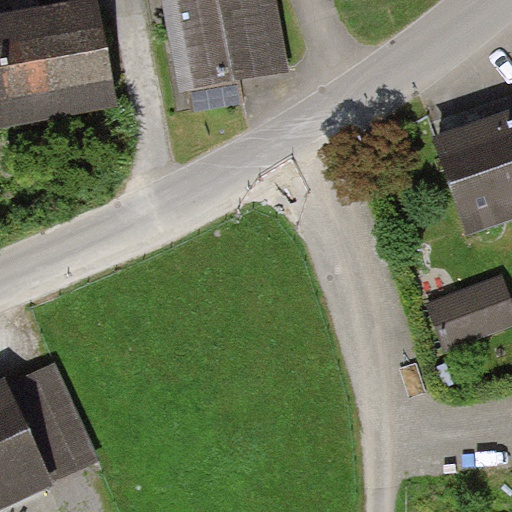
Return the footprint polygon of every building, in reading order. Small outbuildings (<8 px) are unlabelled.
[(263,0),(173,0),(195,111),(245,101),(241,79),(277,72),(263,0)] [(0,121),(112,101),(96,13),(0,30),(0,121)] [(511,110),(433,140),(466,225),(511,207),(511,110)] [(511,327),(511,318),(499,285),(433,310),(450,351),(511,327)] [(15,383),(0,389),(0,511),(57,511),(75,503),(15,383)]
